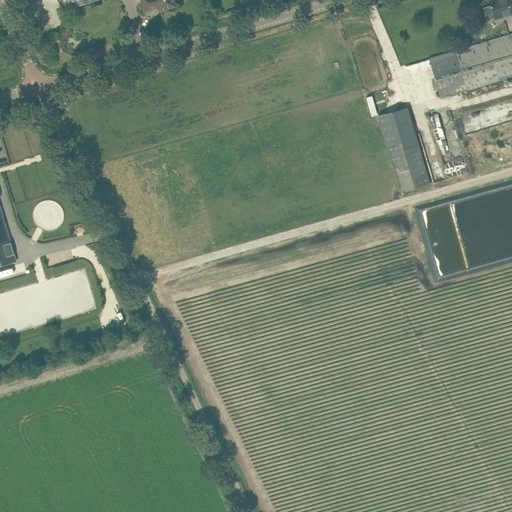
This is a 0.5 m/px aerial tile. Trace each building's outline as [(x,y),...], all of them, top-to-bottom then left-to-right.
[(60,0),(64,9),(94,0),(60,0)] [(140,0),(144,12),(157,8),(158,11),(175,6),(173,0),(140,0)] [(511,0),(498,0),(491,2),(490,0),(489,1),(491,5),(490,6),(490,7),(491,7),(495,18),(511,13),(511,0)] [(511,33),(428,59),(440,97),(511,75),(511,33)] [(370,116),(376,114),(370,95),(365,96),(370,116)] [(430,184),(407,107),(377,116),(400,193),(430,184)] [(456,161),(444,165),(446,173),(458,169),(456,161)] [(0,267),(16,264),(0,209),(0,267)]
